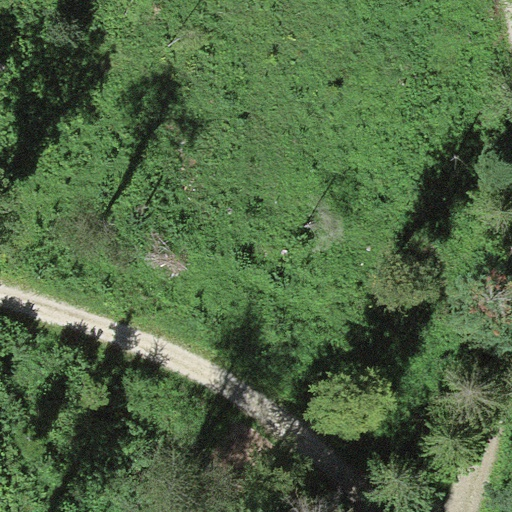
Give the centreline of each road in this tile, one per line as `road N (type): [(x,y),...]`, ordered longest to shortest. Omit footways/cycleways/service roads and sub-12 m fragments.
road 1 (track): [(377,511),(310,430),(215,365),(0,282)]
road 2 (track): [(511,265),(494,373),(456,511)]
